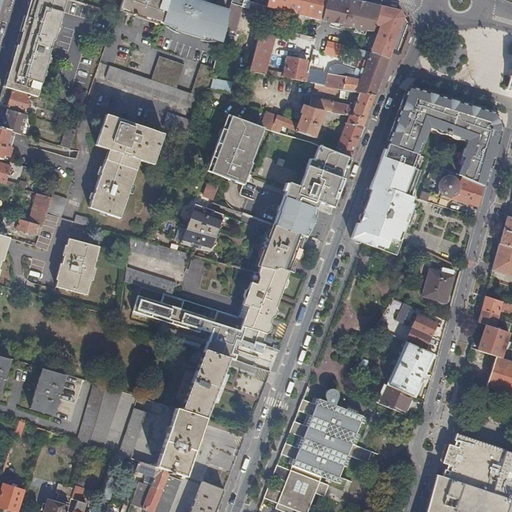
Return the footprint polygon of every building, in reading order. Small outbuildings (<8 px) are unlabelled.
[(29,0),(24,16),(46,23),(58,26),(65,0),(29,0)] [(161,23),(168,0),(121,0),(122,0),(119,8),(126,11),(161,23)] [(222,37),(224,29),(228,12),(216,8),(199,3),(199,0),(198,0),(197,5),(181,0),(168,0),(161,23),(175,27),(201,35),(221,42),(222,37)] [(231,0),(218,0),(216,8),(228,12),(231,0)] [(266,7),(267,0),(231,0),(228,12),(224,29),(234,31),(241,8),(248,10),(250,3),(266,7)] [(320,21),(325,0),(267,0),(266,7),(264,12),(261,25),(275,28),(279,11),(303,17),(320,21)] [(374,24),(379,7),(349,0),(335,0),(330,21),(331,24),(339,25),(338,27),(347,29),(347,28),(365,32),(371,33),(372,30),(374,24)] [(46,23),(24,16),(20,31),(22,32),(22,34),(24,37),(22,43),(19,44),(18,47),(15,46),(13,53),(47,63),(49,55),(48,55),(52,41),(53,41),(58,26),(46,23)] [(276,28),(275,28),(261,25),(248,73),(263,76),(265,69),(276,28)] [(200,39),(201,35),(175,27),(174,31),(200,39)] [(347,47),(327,41),(325,52),(324,55),(336,58),(336,56),(345,58),(347,47)] [(367,62),(370,53),(366,52),(358,50),(356,59),(367,62)] [(36,97),(47,63),(13,53),(3,87),(29,95),(36,97)] [(306,83),(314,85),(337,89),(359,93),(374,96),(388,58),(370,53),(367,62),(364,69),(361,68),(360,70),(356,69),(355,72),(336,65),(329,68),(327,73),(320,71),(320,70),(309,67),(306,83)] [(158,57),(151,80),(176,88),(184,65),(158,57)] [(284,73),(283,78),(302,81),(306,62),(287,59),(284,73)] [(200,97),(203,98),(206,89),(213,69),(200,64),(190,93),(200,97)] [(196,109),(200,97),(190,93),(176,88),(151,80),(110,66),(106,79),(140,91),(196,109)] [(265,69),(263,76),(282,79),(283,78),(284,73),(265,69)] [(210,79),(209,90),(229,92),(230,80),(210,79)] [(335,94),(337,89),(314,85),(312,94),(313,95),(314,90),(335,94)] [(29,95),(3,87),(1,93),(11,96),(7,109),(24,114),(29,95)] [(453,138),(466,106),(409,89),(395,126),(390,140),(421,151),(429,129),(453,138)] [(11,96),(1,93),(0,95),(0,107),(7,109),(11,96)] [(364,122),(374,96),(359,93),(354,107),(311,98),(309,108),(313,110),(323,111),(330,113),(349,117),(334,153),(350,159),(364,122)] [(313,138),(323,111),(313,110),(309,108),(302,106),(299,113),(299,114),(301,115),(299,120),(297,124),(270,113),(269,117),(265,116),(261,128),(262,128),(279,133),(281,126),(313,138)] [(461,177),(483,187),(500,127),(494,116),(489,114),(466,106),(453,138),(466,142),(460,165),(463,166),(460,177),(461,177)] [(24,114),(7,109),(1,129),(9,131),(21,135),(27,115),(24,114)] [(187,136),(192,123),(167,114),(163,127),(187,136)] [(105,116),(96,141),(154,161),(163,135),(105,116)] [(227,118),(223,131),(226,132),(231,119),(227,118)] [(223,131),(208,172),(239,183),(241,175),(248,173),(249,171),(251,171),(253,163),(250,162),(262,128),(261,128),(237,121),(231,119),(226,132),(223,131)] [(1,129),(0,128),(0,159),(1,160),(2,155),(8,157),(14,137),(8,135),(9,131),(1,129)] [(66,132),(61,147),(69,149),(75,135),(66,132)] [(419,156),(421,151),(390,140),(388,144),(419,156)] [(154,161),(96,141),(95,146),(108,151),(88,209),(120,219),(129,191),(139,162),(152,166),(154,161)] [(423,157),(419,156),(388,144),(353,238),(364,242),(364,243),(396,256),(398,250),(400,242),(399,241),(405,227),(409,228),(415,212),(408,209),(412,199),(408,197),(423,157)] [(316,211),(329,216),(330,216),(331,215),(317,210),(319,204),(333,209),(342,183),(348,166),(350,159),(334,153),(318,147),(313,161),(310,160),(299,188),(289,185),(274,226),(305,237),(307,238),(316,211)] [(281,165),(284,159),(277,156),(275,163),(281,165)] [(0,162),(0,183),(13,187),(14,184),(6,181),(10,166),(0,162)] [(241,175),(239,183),(246,185),(251,171),(249,171),(248,173),(241,175)] [(478,207),(483,187),(461,177),(458,183),(457,183),(456,180),(453,178),(451,177),(447,176),(444,177),(442,179),(439,182),(437,190),(435,196),(421,191),(418,199),(447,209),(451,198),(478,207)] [(29,224),(42,228),(47,215),(52,199),(37,194),(29,224)] [(67,200),(54,195),(52,199),(47,215),(60,219),(67,200)] [(194,204),(185,228),(180,241),(180,242),(208,252),(221,213),(194,204)] [(317,210),(331,215),(333,209),(319,204),(317,210)] [(77,215),(74,222),(88,226),(90,219),(77,215)] [(511,218),(507,217),(503,231),(511,233),(511,218)] [(29,224),(9,218),(8,222),(18,225),(16,230),(32,235),(31,239),(20,235),(14,233),(13,239),(36,246),(42,228),(29,224)] [(256,266),(258,267),(273,226),(271,225),(267,238),(256,266)] [(180,241),(185,228),(179,226),(174,239),(180,241)] [(288,271),(291,272),(295,261),(298,260),(301,251),(300,249),(305,237),(274,226),(273,226),(258,267),(259,268),(270,270),(277,268),(287,272),(288,272),(288,271)] [(511,233),(503,231),(499,244),(511,248),(511,233)] [(129,238),(128,251),(184,266),(187,254),(163,247),(147,242),(129,238)] [(68,239),(61,265),(66,266),(65,271),(60,269),(55,288),(86,296),(99,248),(68,239)] [(511,248),(499,244),(492,270),(511,277),(511,248)] [(163,295),(170,297),(175,284),(149,276),(125,268),(123,283),(139,288),(163,295)] [(254,341),(262,344),(265,334),(268,333),(270,327),(269,324),(271,318),(274,317),(276,311),(275,309),(281,289),(284,288),(287,282),(285,278),(287,272),(277,268),(270,270),(259,268),(257,273),(254,272),(248,289),(244,291),(242,296),(244,300),(242,306),(248,308),(244,320),(237,318),(242,320),(240,326),(257,331),(254,341)] [(452,277),(429,271),(422,297),(445,303),(452,277)] [(275,309),(276,311),(284,288),(281,289),(275,309)] [(264,345),(262,344),(254,341),(237,335),(240,326),(242,320),(237,318),(212,310),(209,320),(177,309),(179,300),(170,297),(163,295),(160,304),(137,297),(132,313),(199,334),(200,331),(210,334),(209,337),(261,353),(264,345)] [(481,310),(497,315),(498,311),(502,312),(503,309),(505,310),(507,305),(484,297),(481,310)] [(242,306),(237,318),(244,320),(248,308),(242,306)] [(477,324),(485,326),(508,334),(509,328),(499,324),(500,321),(496,320),(497,315),(481,310),(477,324)] [(411,329),(430,337),(436,325),(414,315),(411,321),(414,322),(411,329)] [(237,335),(254,341),(257,331),(240,326),(237,335)] [(485,326),(477,351),(495,357),(500,359),(503,350),(504,350),(508,346),(505,344),(508,334),(485,326)] [(424,350),(430,337),(411,329),(406,341),(424,350)] [(413,398),(433,356),(406,343),(386,386),(389,387),(411,397),(413,398)] [(207,352),(225,358),(228,350),(210,344),(207,352)] [(194,414),(206,418),(228,359),(225,358),(207,352),(203,351),(180,409),(194,414)] [(0,394),(11,360),(0,356),(0,394)] [(495,390),(511,395),(511,362),(500,359),(495,357),(486,387),(495,390)] [(53,416),(65,375),(42,368),(30,408),(53,416)] [(94,384),(78,440),(88,444),(90,445),(107,387),(94,384)] [(107,387),(90,445),(103,449),(122,392),(107,387)] [(380,405),(403,415),(411,397),(389,387),(380,405)] [(282,466),(278,477),(286,481),(282,491),(268,485),(264,497),(277,502),(275,508),(285,511),(314,511),(317,505),(311,503),(315,493),(321,495),(325,484),(320,481),(321,477),(325,479),(325,480),(330,482),(330,481),(336,483),(337,482),(341,484),(343,478),(339,477),(343,466),(347,467),(351,457),(367,463),(371,452),(356,446),(360,435),(356,434),(360,422),(364,424),(366,419),(363,417),(363,416),(357,414),(358,410),(348,406),(346,410),(335,405),(338,399),(338,397),(337,395),(335,393),(333,393),(331,393),(329,395),(328,397),(328,400),(327,402),(318,398),(318,399),(314,397),(312,402),(303,399),(298,411),(311,416),(307,427),(294,421),(289,432),(303,438),(299,448),(285,443),(281,454),(290,457),(288,462),(292,464),(290,470),(282,466)] [(128,427),(119,454),(131,459),(136,445),(147,413),(134,408),(128,427)] [(186,477),(206,418),(194,414),(180,409),(176,408),(162,449),(155,467),(168,472),(172,473),(173,472),(186,477)] [(19,420),(16,430),(21,432),(24,422),(19,420)] [(511,452),(456,434),(454,441),(457,442),(455,447),(449,464),(511,484),(511,452)] [(449,445),(443,462),(449,464),(455,447),(449,445)] [(149,464),(138,461),(135,470),(146,474),(147,472),(155,475),(151,487),(161,490),(167,475),(167,473),(168,472),(155,467),(148,465),(149,464)] [(272,475),(278,477),(282,466),(277,464),(272,475)] [(511,484),(449,464),(449,465),(447,470),(444,470),(442,477),(508,499),(511,487),(511,484)] [(167,511),(179,480),(167,475),(161,490),(153,511),(167,511)] [(442,477),(440,477),(428,511),(453,511),(454,511),(455,511),(511,511),(511,499),(509,499),(511,489),(511,487),(508,499),(442,477)] [(182,478),(178,494),(189,496),(193,481),(182,478)] [(153,511),(161,490),(151,487),(138,482),(130,504),(146,510),(152,511),(153,511)] [(201,483),(189,511),(215,511),(224,490),(215,487),(215,488),(201,483)] [(0,492),(0,506),(17,511),(24,491),(3,484),(0,492)] [(66,511),(71,498),(74,488),(58,484),(55,492),(58,493),(55,502),(48,500),(47,503),(43,502),(41,509),(45,510),(44,511),(66,511)] [(73,511),(81,511),(83,510),(85,503),(79,501),(83,490),(74,487),(74,488),(71,498),(77,500),(73,511)] [(106,499),(98,497),(94,509),(102,511),(106,499)]
